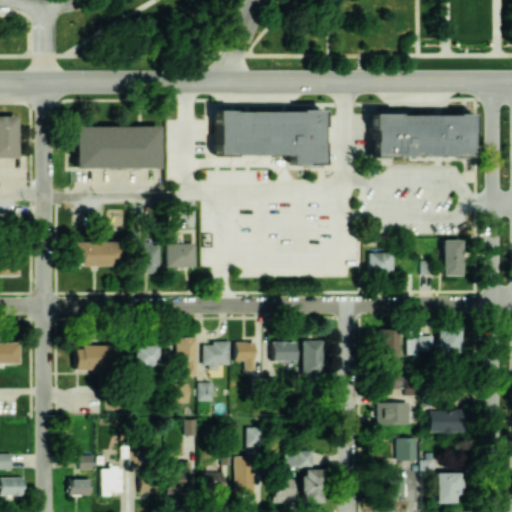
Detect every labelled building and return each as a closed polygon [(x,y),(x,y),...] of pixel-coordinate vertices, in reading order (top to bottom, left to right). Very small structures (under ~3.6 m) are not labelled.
[(211,110),(211,155),(285,154),(285,164),(318,164),(318,109),(211,110)] [(468,113),(368,113),(367,155),(468,156),(468,113)] [(14,115),(0,115),(0,156),(14,157),(14,115)] [(71,126),(72,168),(157,167),(157,125),(71,126)] [(0,229),(15,230),(16,213),(0,212),(0,229)] [(438,275),(458,275),(459,239),(439,239),(438,275)] [(108,265),(108,259),(115,259),(115,240),(71,241),(71,265),(108,265)] [(156,242),(135,242),(136,272),(157,272),(156,242)] [(191,242),(162,243),(163,267),(192,266),(191,242)] [(390,251),(366,251),(366,272),(390,272),(390,251)] [(0,274),(15,274),(15,256),(0,256),(0,274)] [(458,351),(458,328),(433,327),(433,351),(458,351)] [(376,355),(398,354),(396,328),(375,329),(376,355)] [(429,350),(429,335),(415,335),(415,350),(429,350)] [(193,336),(172,336),(173,366),(183,366),(183,375),(194,375),(193,336)] [(414,337),(403,337),(403,354),(415,353),(414,337)] [(299,339),(298,373),(319,374),(320,339),(299,339)] [(231,360),(241,360),(241,368),(251,368),(251,341),(232,340),(231,360)] [(269,360),(293,360),(293,341),(269,340),(269,360)] [(0,362),(15,363),(15,342),(0,341),(0,362)] [(227,341),(199,341),(200,367),(215,367),(215,364),(227,363),(227,341)] [(71,344),(71,370),(105,371),(105,362),(115,362),(115,345),(71,344)] [(156,346),(132,345),(132,365),(156,365),(156,346)] [(396,389),(399,369),(385,366),(382,386),(396,389)] [(196,400),(211,400),(211,381),(196,381),(196,400)] [(405,424),(405,401),(371,401),(372,424),(405,424)] [(425,431),(461,432),(462,409),(425,408),(425,431)] [(194,418),(182,418),(182,434),(194,434),(194,418)] [(244,446),(260,445),(259,426),(243,426),(244,446)] [(392,459),(413,460),(413,437),(393,437),(392,459)] [(310,465),(311,451),(283,450),(283,465),(310,465)] [(8,452),(0,451),(0,468),(8,468),(8,452)] [(90,469),(91,454),(77,453),(76,468),(90,469)] [(251,495),(252,456),(232,455),(231,494),(251,495)] [(165,470),(164,494),(188,494),(189,461),(177,460),(177,470),(165,470)] [(119,494),(118,463),(106,463),(106,467),(97,467),(97,494),(119,494)] [(298,502),(319,502),(320,468),(299,467),(298,502)] [(220,492),(221,471),(198,470),(198,491),(220,492)] [(432,502),(451,501),(451,494),(457,493),(456,471),(431,472),(432,502)] [(136,492),(154,492),(155,474),(137,474),(136,492)] [(398,474),(382,475),(382,497),(398,496),(398,474)] [(270,502),(290,502),(289,475),(269,476),(270,502)] [(0,494),(20,495),(20,476),(0,476),(0,494)] [(65,495),(88,494),(87,478),(64,478),(65,495)]
